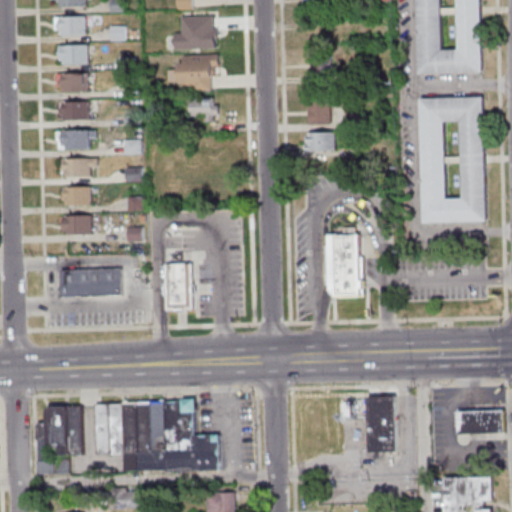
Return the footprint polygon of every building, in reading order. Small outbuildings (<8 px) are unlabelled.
[(109,0),(123,0),(123,12),(109,12),(109,0)] [(176,9),(175,0),(191,0),(191,9),(176,9)] [(418,0),(420,73),(482,71),(480,0),(418,0)] [(212,15),(212,28),(216,28),(216,36),(214,36),(214,47),(174,48),(174,34),(181,33),(181,15),(212,15)] [(84,16),(85,33),(59,34),(59,29),(54,29),(54,16),(84,16)] [(123,40),(109,41),(109,26),(123,26),(123,40)] [(58,59),(58,45),(86,44),(87,63),(61,63),(61,59),(58,59)] [(182,56),(217,54),(218,64),(211,64),(212,75),(209,75),(210,89),(194,90),(194,87),(184,87),(183,81),(179,81),(179,80),(168,80),(167,70),(179,69),(178,62),(182,62),(182,56)] [(312,76),(312,56),(330,56),(330,75),(312,76)] [(117,57),(133,57),(133,68),(118,68),(117,57)] [(343,68),(358,67),(358,81),(344,82),(343,68)] [(55,85),(55,73),(86,72),(86,90),(62,91),(61,85),(55,85)] [(123,82),(137,82),(137,96),(124,96),(123,82)] [(308,93),(327,93),(328,123),(309,123),(308,93)] [(420,97),(423,223),(486,221),(483,96),(420,97)] [(190,98),(212,97),(212,105),(216,105),(217,113),(212,113),(212,121),(203,121),(203,116),(190,116),(190,98)] [(62,120),(62,114),(59,114),(59,108),(62,108),(61,102),(87,101),(88,119),(62,120)] [(359,112),(360,128),(345,128),(345,112),(359,112)] [(125,115),(138,114),(139,125),(125,125),(125,115)] [(94,139),(88,139),(89,147),(57,148),(57,140),(55,140),(55,131),(94,130),(94,139)] [(307,132),(334,132),(334,150),(306,151),(306,144),(307,144),(307,132)] [(139,139),(140,153),(123,154),(123,139),(139,139)] [(59,159),(96,158),(96,166),(88,166),(89,176),(63,176),(62,171),(60,171),(59,159)] [(125,167),(140,166),(141,181),(125,182),(125,167)] [(90,187),(90,205),(64,205),(64,199),(61,199),(61,193),(64,193),(64,187),(90,187)] [(127,197),(141,196),(141,210),(127,210),(127,197)] [(68,230),(68,217),(97,216),(97,233),(72,234),(72,230),(68,230)] [(132,241),(132,227),(147,227),(147,241),(132,241)] [(333,233),(335,291),(338,291),(338,294),(366,293),(366,288),(370,288),(369,278),(366,278),(365,232),(333,233)] [(172,263),(196,263),(198,307),(173,308),(172,263)] [(66,270),(126,268),(127,294),(67,296),(66,270)] [(402,451),(374,452),(372,396),(401,395),(402,451)] [(169,400),(171,449),(171,470),(224,468),(223,434),(199,434),(198,411),(200,411),(200,397),(187,398),(187,400),(169,400)] [(171,449),(157,450),(156,401),(169,400),(171,449)] [(157,450),(143,450),(142,402),(156,401),(157,450)] [(347,415),(347,401),(354,401),(355,415),(347,415)] [(100,403),(128,402),(130,453),(102,455),(100,403)] [(143,450),(143,452),(130,453),(128,402),(142,402),(143,450)] [(52,407),(86,405),(87,454),(73,454),(74,472),(43,474),(41,424),(43,421),(52,420),(52,407)] [(463,432),(463,409),(508,408),(509,431),(463,432)] [(481,511),(481,503),(464,503),(464,511),(450,511),(450,476),(497,475),(498,511),(481,511)] [(159,490),(173,490),(174,507),(160,507),(159,490)] [(128,507),(127,491),(144,491),(144,507),(128,507)] [(213,511),(213,492),(240,492),(240,511),(213,511)]
